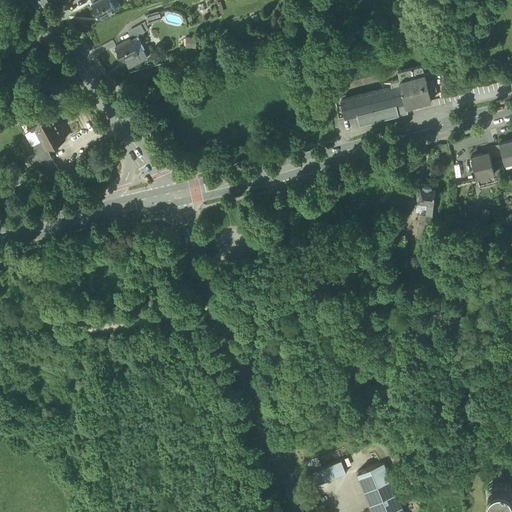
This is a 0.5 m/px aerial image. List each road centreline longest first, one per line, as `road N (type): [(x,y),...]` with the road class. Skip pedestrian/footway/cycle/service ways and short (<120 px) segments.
road 1 (primary): [(166,196),(511,109)]
road 2 (residential): [(166,196),(302,511)]
road 3 (track): [(0,304),(75,329),(220,315)]
road 4 (residential): [(132,141),(37,0)]
